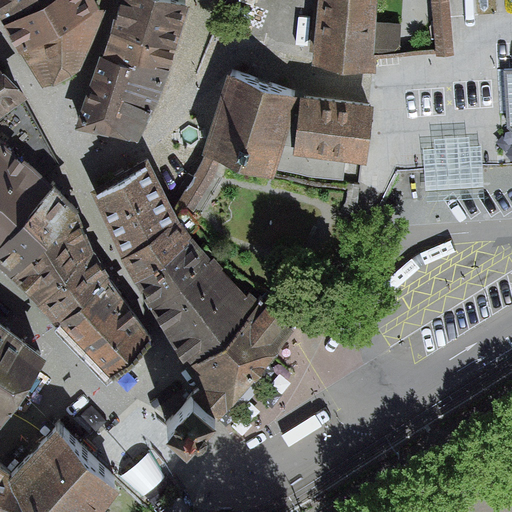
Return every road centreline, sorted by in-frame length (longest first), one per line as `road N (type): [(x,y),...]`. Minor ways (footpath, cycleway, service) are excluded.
road 1 (residential): [(76,180),(166,350),(136,426)]
road 2 (residential): [(136,426),(205,482),(254,484),(346,429)]
road 3 (residential): [(199,57),(166,139),(76,180)]
road 4 (residential): [(384,407),(511,327)]
road 5 (residential): [(60,132),(112,0)]
road 6 (residential): [(0,24),(60,132)]
road 7 (residential): [(391,93),(270,71)]
